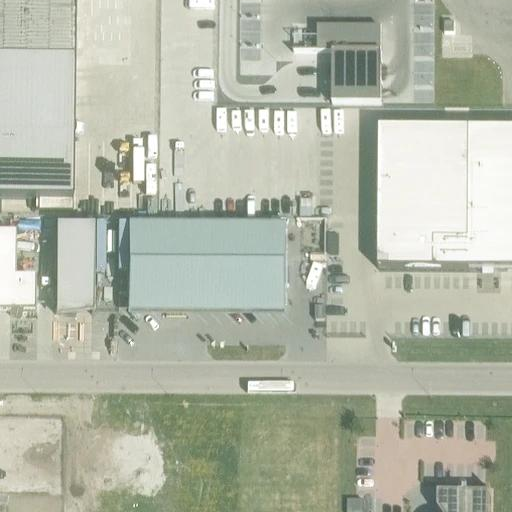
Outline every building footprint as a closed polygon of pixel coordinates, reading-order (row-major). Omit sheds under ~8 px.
[(0,199),(71,201),(73,61),(74,3),(0,2),(0,199)] [(444,24),(444,35),(454,35),(454,24),(444,24)] [(292,54),(332,54),(332,65),(332,106),(381,107),(381,54),(317,53),(292,53),(292,54)] [(511,131),(379,131),(378,271),(469,272),(469,271),(511,271),(511,131)] [(287,227),(127,226),(126,306),(286,307),(287,227)] [(55,316),(92,316),(93,227),(55,227),(55,316)] [(0,236),(0,316),(34,317),(34,281),(14,281),(14,236),(0,236)] [(489,511),(490,491),(489,491),(489,496),(438,495),(437,511),(438,511),(489,511)] [(346,511),(362,511),(363,502),(355,501),(350,501),(347,501),(346,511)]
